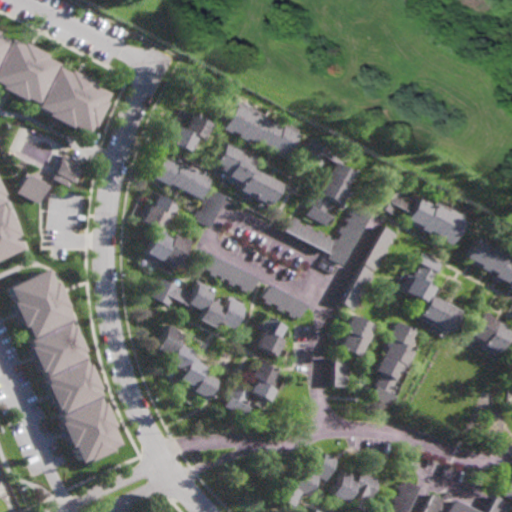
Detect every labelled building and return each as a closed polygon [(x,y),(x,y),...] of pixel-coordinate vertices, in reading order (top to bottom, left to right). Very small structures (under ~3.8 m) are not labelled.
[(0,39),(2,41),(3,38),(16,46),(19,42),(28,47),(26,50),(30,52),(31,49),(41,54),(39,57),(52,63),(51,66),(65,73),(67,70),(75,75),(73,78),(77,80),(79,77),(88,82),(87,84),(102,93),(98,100),(101,102),(88,125),(87,124),(82,132),(67,124),(65,127),(56,122),(58,119),(53,116),(51,120),(43,115),(44,112),(30,105),(32,102),(19,95),(16,99),(7,94),(9,91),(5,89),(3,92),(0,90),(0,39)] [(264,115),(263,117),(279,125),(281,121),(296,129),(281,159),(274,155),(275,151),(252,139),(249,144),(234,136),(235,134),(229,131),(228,133),(219,129),(234,100),(264,115)] [(272,117),(266,115),(269,108),(275,111),(272,117)] [(205,132),(207,133),(203,141),(197,138),(193,146),(190,144),(187,150),(165,139),(173,124),(182,128),(189,114),(209,123),(205,132)] [(336,165),(353,174),(345,190),(346,190),(339,206),(329,201),(323,213),(328,216),(324,225),(304,215),(309,206),(307,205),(318,184),(315,183),(319,176),(322,178),(330,162),(322,158),(318,166),(300,157),(310,138),(341,154),(336,165)] [(244,158),(246,156),(254,160),(249,168),(279,184),(268,206),(252,198),(254,195),(247,192),(246,194),(237,190),(240,183),(233,180),(230,185),(222,180),(226,174),(211,166),(222,143),(238,151),(236,153),(244,158)] [(70,181),(67,179),(63,185),(49,178),(61,156),(75,163),(72,169),(75,171),(70,181)] [(166,161),(167,158),(192,171),(192,170),(201,174),(200,175),(207,179),(196,200),(173,188),(172,190),(149,177),(159,158),(166,161)] [(22,177),(41,186),(34,201),(15,192),(22,177)] [(409,202),(412,196),(428,204),(430,200),(461,216),(447,245),(439,240),(440,239),(427,232),(426,234),(416,229),(417,227),(401,219),(404,213),(391,206),(387,214),(369,205),(379,186),(409,202)] [(223,196),(207,228),(194,221),(196,218),(194,216),(197,210),(199,211),(202,205),(200,204),(203,198),(205,199),(206,197),(205,196),(207,191),(210,192),(211,189),(223,196)] [(175,210),(173,210),(165,226),(163,224),(160,230),(164,232),(163,235),(170,239),(172,235),(180,239),(181,237),(189,241),(174,270),(157,261),(155,265),(141,257),(155,229),(140,221),(148,205),(150,206),(156,195),(177,206),(175,210)] [(339,265),(326,258),(332,246),(330,245),(334,239),(335,239),(338,233),(337,232),(340,227),(342,228),(345,221),(343,221),(345,217),(347,218),(348,215),(346,214),(350,208),(352,209),(354,205),(366,212),(339,265)] [(0,209),(2,208),(13,233),(11,234),(17,249),(0,256),(0,209)] [(299,220),(298,223),(304,226),(305,224),(311,227),(309,229),(316,233),(317,230),(323,233),(321,235),(325,237),(327,235),(328,236),(327,238),(332,241),(325,254),(281,231),(288,218),(292,220),(293,217),(299,220)] [(391,238),(390,237),(388,240),(390,241),(388,244),(386,243),(383,250),(385,251),(382,257),(379,255),(376,261),(379,263),(376,269),(373,267),(371,272),(364,268),(364,267),(359,264),(378,227),(392,234),(393,235),(391,238)] [(487,246),(489,242),(504,251),(503,254),(511,258),(511,293),(511,291),(504,287),(505,284),(499,280),(497,283),(489,279),(492,274),(486,270),(485,273),(476,268),(477,266),(461,257),(472,238),(487,246)] [(256,279),(250,292),(246,290),(245,292),(239,289),(240,287),(234,284),(233,286),(227,283),(228,281),(223,279),(222,281),(219,279),(220,277),(216,275),(214,277),(208,274),(209,272),(203,269),(202,271),(197,268),(198,266),(194,264),(201,251),(256,279)] [(427,286),(432,288),(428,296),(458,312),(446,334),(415,318),(423,303),(401,292),(409,276),(410,277),(417,264),(413,262),(418,253),(438,264),(427,286)] [(368,284),(366,283),(363,288),(365,289),(361,296),(359,295),(356,301),(359,302),(356,308),(353,307),(351,310),(338,303),(358,266),(372,273),(370,276),(372,277),(368,284)] [(49,285),(52,283),(56,293),(53,294),(55,298),(59,297),(63,306),(60,307),(66,321),(63,322),(67,330),(70,328),(74,337),(69,339),(71,343),(75,341),(79,350),(76,352),(83,368),(85,367),(89,375),(87,376),(89,381),(92,379),(96,388),(92,390),(95,398),(93,399),(97,406),(100,405),(104,413),(101,414),(103,418),(107,417),(111,427),(107,428),(114,444),(106,448),(107,451),(84,462),(83,459),(74,463),(67,446),(64,448),(60,439),(64,437),(62,433),(59,434),(55,425),(58,423),(55,416),(56,415),(53,409),(51,410),(47,400),(49,399),(47,395),(44,396),(40,386),(42,385),(36,370),(33,372),(28,361),(32,360),(30,357),(27,358),(23,349),(27,348),(23,340),(25,339),(19,326),(16,327),(12,318),(15,317),(13,312),(10,313),(6,304),(9,303),(3,289),(42,271),(49,285)] [(190,294),(197,281),(206,286),(207,284),(210,285),(209,287),(212,289),(207,297),(222,305),(227,297),(243,305),(230,331),(214,322),(211,328),(196,320),(200,311),(189,306),(188,308),(171,299),(167,307),(148,297),(159,277),(190,294)] [(298,318),(294,316),(292,318),(287,315),(288,313),(282,310),(280,312),(274,308),(275,306),(270,303),(269,306),(262,302),(263,299),(260,298),(267,285),(305,305),(298,318)] [(511,342),(503,338),(493,358),(477,350),(479,346),(465,339),(479,311),(487,315),(486,317),(501,325),(500,328),(510,333),(511,328),(511,342)] [(362,352),(360,350),(357,357),(337,347),(344,333),(341,331),(349,315),(371,326),(370,328),(372,329),(365,343),(366,343),(362,352)] [(283,327),(277,339),(284,343),(276,358),(250,345),(254,336),(258,338),(262,330),(255,326),(256,323),(259,324),(263,317),(283,327)] [(407,349),(414,353),(406,368),(403,366),(396,380),(397,381),(395,386),(396,386),(391,396),(394,398),(389,407),(369,396),(373,387),(373,386),(376,379),(375,379),(377,376),(378,376),(379,374),(372,370),(384,347),(382,346),(386,338),(385,338),(393,322),(415,334),(407,349)] [(189,356),(197,360),(196,362),(203,366),(200,372),(215,380),(204,402),(188,394),(189,392),(174,384),(178,376),(172,373),(169,380),(159,375),(168,357),(159,353),(157,356),(151,353),(165,325),(173,329),(172,331),(179,334),(175,344),(191,352),(189,356)] [(348,370),(347,370),(347,377),(348,377),(348,383),(346,383),(346,387),(331,387),(332,358),(347,358),(347,362),(349,363),(348,370)] [(266,403),(248,394),(242,405),(247,408),(242,417),(222,407),(227,397),(226,396),(232,384),(247,392),(253,380),(248,377),(256,362),(277,373),(270,388),(273,390),(266,403)] [(322,482),(315,478),(305,499),(297,495),(290,508),(271,498),(278,484),(290,489),(300,469),(307,473),(308,471),(311,473),(321,454),(333,460),(322,482)] [(365,474),(366,473),(371,475),(370,476),(373,477),(374,476),(377,478),(377,480),(379,481),(364,511),(353,507),(359,494),(351,490),(345,503),(329,495),(340,472),(349,477),(348,480),(355,483),(361,471),(365,474)] [(511,502),(500,496),(511,471),(511,502)] [(418,487),(405,511),(385,511),(388,507),(391,508),(394,502),(392,501),(395,495),(397,496),(400,490),(398,489),(401,483),(403,484),(405,480),(418,487)] [(440,511),(438,510),(437,511),(421,511),(431,494),(443,500),(441,504),(444,505),(440,511)] [(504,511),(484,511),(493,497),(505,503),(504,506),(506,508),(504,511)] [(447,511),(453,501),(475,511),(447,511)]
